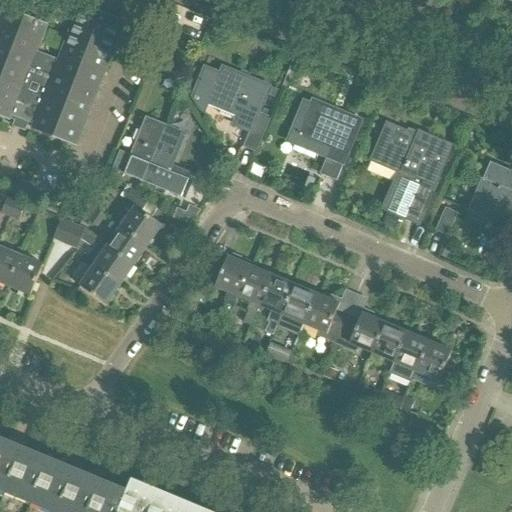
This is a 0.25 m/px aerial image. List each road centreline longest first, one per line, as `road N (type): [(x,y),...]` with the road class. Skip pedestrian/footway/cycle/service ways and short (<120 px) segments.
road 1 (residential): [(511,304),(236,193),(81,407)]
road 2 (residential): [(328,511),(81,407)]
road 3 (secondary): [(281,0),(511,88)]
road 4 (residential): [(430,511),(511,320)]
